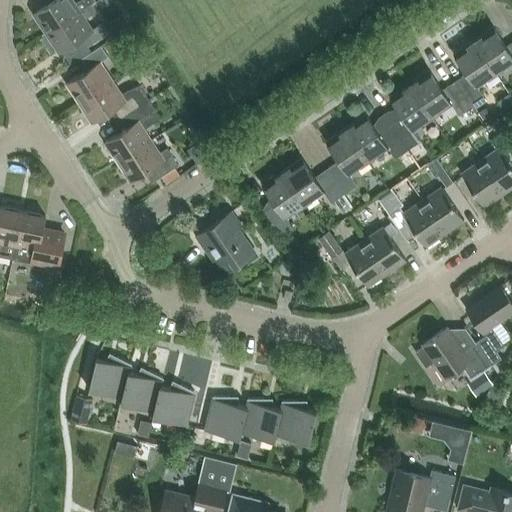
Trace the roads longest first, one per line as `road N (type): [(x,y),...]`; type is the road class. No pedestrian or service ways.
road 1 (residential): [(111,238),(456,0)]
road 2 (residential): [(358,332),(309,335),(142,292),(109,252),(111,238)]
road 3 (residential): [(326,511),(362,362),(358,332)]
road 4 (residential): [(510,234),(358,332)]
road 5 (residential): [(111,238),(33,130)]
